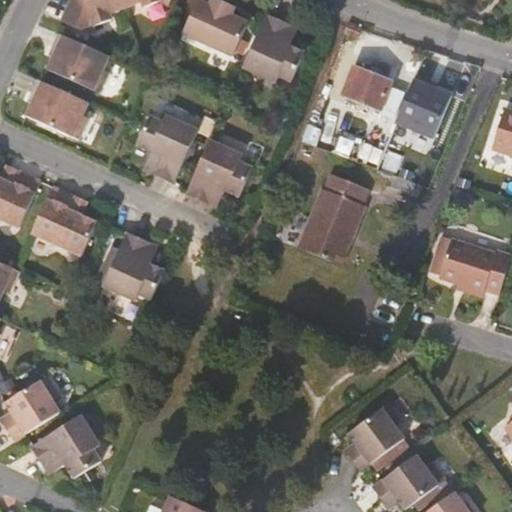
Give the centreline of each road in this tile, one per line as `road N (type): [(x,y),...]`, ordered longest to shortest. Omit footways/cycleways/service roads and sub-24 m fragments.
road 1 (residential): [(0,129),(212,230)]
road 2 (residential): [(367,0),(511,53)]
